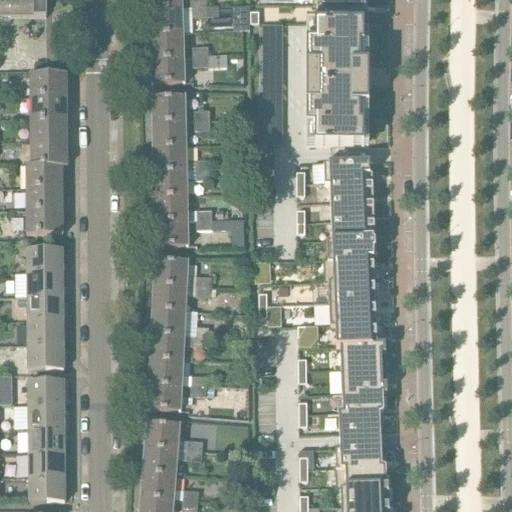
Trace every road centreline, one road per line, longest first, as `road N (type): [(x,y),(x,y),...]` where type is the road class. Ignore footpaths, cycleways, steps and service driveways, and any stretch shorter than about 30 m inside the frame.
road 1 (motorway): [(440,0),(447,511)]
road 2 (residential): [(511,511),(504,0)]
road 3 (motorway): [(492,511),(486,0)]
road 4 (trunk): [(435,0),(441,511)]
road 5 (trunk): [(496,511),(490,0)]
road 6 (residential): [(423,0),(428,511)]
road 7 (residential): [(102,511),(97,0)]
